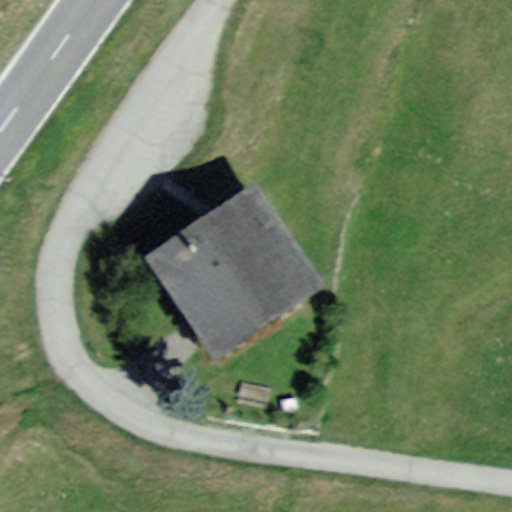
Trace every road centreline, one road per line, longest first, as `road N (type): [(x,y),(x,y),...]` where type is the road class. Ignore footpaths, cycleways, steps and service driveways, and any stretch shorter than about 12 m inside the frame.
road 1 (unclassified): [(218,0),(144,100),(80,207),(64,311),(77,348),(139,408),(216,441),(511,471)]
road 2 (primary): [(100,0),(0,135)]
